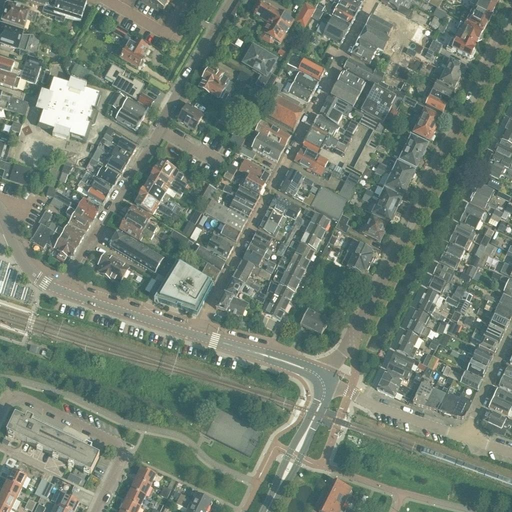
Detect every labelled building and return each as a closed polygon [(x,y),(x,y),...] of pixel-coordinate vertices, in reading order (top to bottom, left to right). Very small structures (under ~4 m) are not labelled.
[(18,0),(45,8),(46,7),(56,11),(55,14),(66,18),(82,23),(87,5),(72,0),(18,0)] [(144,0),(163,11),(169,1),(172,3),(172,0),(144,0)] [(335,0),(333,4),(335,6),(337,7),(338,6),(356,16),(361,6),(350,0),(340,0),(340,1),(338,0),(335,0)] [(400,0),(380,0),(379,2),(397,11),(396,13),(409,20),(412,13),(400,7),(403,1),(400,0)] [(430,0),(429,4),(428,5),(437,10),(441,1),(438,0),(430,0)] [(472,11),(489,20),(490,21),(492,17),(490,16),(494,8),(477,0),(471,0),(469,5),(474,7),(472,11)] [(477,0),(494,8),(498,2),(499,2),(500,0),(477,0)] [(333,4),(329,11),(332,13),(334,14),(332,17),(350,27),(356,16),(338,6),(337,7),(335,6),(333,4)] [(5,14),(2,24),(25,30),(27,21),(34,23),(36,15),(30,13),(24,11),(25,8),(16,5),(15,8),(8,6),(7,7),(6,8),(4,13),(5,14)] [(293,23),(262,5),(261,7),(258,5),(256,5),(253,11),(253,13),(256,15),(255,17),(267,25),(262,34),(264,35),(262,38),(262,40),(270,45),(272,44),(274,41),(280,45),(293,23)] [(64,24),(66,18),(55,14),(56,11),(46,7),(45,8),(44,14),(57,18),(56,22),(64,24)] [(305,29),(314,12),(304,7),(298,18),(295,23),(305,29)] [(315,10),(312,17),(319,20),(322,14),(321,13),(315,10)] [(490,21),(489,20),(472,11),(470,15),(464,13),(460,21),(483,32),(486,25),(488,26),(490,21)] [(371,18),(358,42),(377,52),(382,55),(389,42),(386,40),(392,29),(371,18)] [(317,26),(316,29),(318,30),(316,33),(340,46),(350,28),(332,19),(327,28),(321,24),(319,27),(317,26)] [(434,32),(439,22),(433,19),(428,29),(434,32)] [(457,37),(476,46),(478,42),(481,42),(483,37),(482,34),(460,23),(456,31),(459,32),(457,37)] [(135,43),(130,40),(132,36),(117,27),(112,33),(125,41),(120,49),(119,48),(114,56),(119,59),(136,69),(140,69),(142,64),(141,61),(140,60),(142,56),(145,56),(147,52),(147,49),(145,48),(136,42),(135,43)] [(0,45),(2,46),(2,47),(5,48),(4,51),(11,53),(12,50),(25,54),(30,38),(22,37),(23,34),(1,28),(1,29),(0,29),(0,45)] [(443,36),(446,31),(445,31),(440,28),(439,28),(436,33),(443,36)] [(421,38),(414,35),(411,41),(418,45),(421,38)] [(476,46),(457,37),(454,41),(451,40),(445,51),(450,53),(452,51),(469,60),(470,59),(472,58),(475,54),(474,51),(476,46)] [(433,41),(428,51),(434,54),(438,56),(442,46),(433,41)] [(380,58),(382,55),(377,52),(358,42),(350,57),(369,67),(375,55),(380,58)] [(263,55),(254,50),(253,52),(251,51),(244,62),(246,64),(245,66),(259,73),(257,75),(260,77),(255,86),(268,94),(277,79),(277,78),(276,79),(271,76),(271,75),(268,74),(275,62),(268,58),(267,59),(262,57),(263,55)] [(288,55),(280,50),(277,55),(285,59),(288,55)] [(292,55),(286,66),(300,73),(319,83),(325,72),(292,55)] [(40,68),(41,62),(27,58),(26,63),(40,68)] [(440,66),(438,69),(460,80),(462,75),(463,74),(465,71),(465,70),(465,69),(450,61),(444,58),(440,66)] [(0,74),(19,81),(22,73),(12,70),(14,65),(0,60),(0,74)] [(349,60),(344,70),(345,70),(375,86),(379,88),(378,89),(386,93),(389,88),(381,84),(384,77),(375,72),(374,73),(349,60)] [(25,64),(22,73),(19,81),(35,85),(40,69),(25,64)] [(113,66),(106,78),(115,83),(112,88),(138,103),(143,95),(142,95),(141,98),(138,97),(142,91),(144,86),(134,80),(132,83),(122,77),(124,73),(113,66)] [(294,83),(313,93),(318,85),(299,75),(300,73),(286,66),(284,70),(291,73),(291,74),(293,77),(291,80),(295,82),(294,83)] [(457,85),(460,80),(438,69),(436,73),(442,77),(439,84),(454,91),(455,90),(456,90),(458,87),(457,85)] [(205,80),(200,89),(209,95),(210,94),(225,102),(234,86),(229,83),(227,82),(228,79),(223,76),(218,73),(217,76),(208,71),(203,79),(205,80)] [(45,72),(41,84),(46,85),(50,73),(45,72)] [(241,73),(237,80),(238,80),(234,86),(236,89),(242,93),(247,85),(249,86),(253,79),(241,73)] [(0,85),(16,91),(19,81),(0,74),(0,85)] [(359,96),(364,86),(342,74),(337,84),(359,96)] [(89,127),(94,111),(95,111),(99,96),(84,91),(86,85),(70,80),(69,86),(54,81),(49,94),(42,92),(36,111),(43,114),(39,127),(54,132),(52,137),(68,142),(70,137),(85,142),(89,127)] [(308,104),(313,93),(294,83),(295,82),(291,80),(289,84),(293,87),(289,94),(308,104)] [(279,94),(280,94),(283,87),(277,84),(273,91),(278,93),(279,94)] [(352,109),(359,96),(337,84),(331,97),(352,109)] [(264,92),(255,86),(253,85),(248,93),(259,100),(264,92)] [(417,90),(425,94),(448,104),(450,100),(451,100),(453,95),(453,93),(437,85),(433,92),(422,86),(418,87),(417,90)] [(367,100),(360,113),(365,115),(383,125),(390,110),(392,110),(396,112),(401,102),(395,98),(386,93),(378,89),(374,87),(367,100)] [(445,109),(448,104),(425,94),(417,90),(416,91),(417,95),(423,98),(429,101),(426,108),(442,116),(443,114),(444,115),(446,110),(445,109)] [(278,93),(275,99),(296,110),(300,104),(280,94),(279,94),(278,93)] [(111,102),(109,106),(116,110),(114,114),(119,116),(116,121),(136,132),(142,122),(122,111),(119,109),(120,107),(124,99),(116,94),(111,102)] [(0,109),(25,118),(30,105),(0,95),(0,109)] [(143,95),(138,103),(149,110),(154,102),(143,95)] [(405,97),(402,103),(414,109),(417,104),(405,97)] [(350,113),(352,110),(347,108),(329,98),(324,107),(342,116),(342,117),(346,119),(349,113),(350,113)] [(303,114),(296,110),(275,99),(265,118),(293,132),(303,114)] [(128,101),(122,111),(142,122),(148,112),(128,101)] [(194,132),(204,116),(187,106),(178,123),(194,132)] [(215,119),(218,113),(208,107),(206,111),(211,117),(215,119)] [(337,126),(342,117),(342,116),(324,107),(319,116),(337,126)] [(392,110),(386,121),(392,124),(398,114),(396,112),(392,110)] [(356,111),(354,115),(362,119),(364,115),(356,111)] [(413,121),(435,131),(437,126),(438,127),(440,121),(440,120),(425,112),(421,120),(415,117),(413,121)] [(373,131),(375,133),(380,123),(364,115),(359,124),(373,132),(373,131)] [(345,133),(339,129),(340,128),(318,117),(313,127),(332,137),(335,131),(343,136),(345,133)] [(432,136),(435,131),(413,121),(411,125),(417,128),(414,135),(429,143),(430,141),(431,142),(433,137),(432,136)] [(511,121),(510,121),(500,141),(511,147),(511,121)] [(284,149),(290,138),(261,123),(255,134),(259,136),(250,151),(276,165),(283,151),(284,149)] [(387,127),(385,131),(394,135),(396,131),(387,126),(387,127)] [(349,127),(346,132),(352,136),(355,130),(349,127)] [(244,128),(238,138),(244,142),(250,131),(244,128)] [(115,132),(110,129),(106,135),(111,138),(115,132)] [(347,147),(346,147),(342,145),(312,129),(306,142),(303,147),(319,156),(322,150),(324,146),(327,147),(329,145),(344,153),(347,147)] [(373,131),(373,132),(371,136),(380,141),(382,136),(375,133),(373,131)] [(106,136),(103,141),(110,145),(132,157),(136,149),(121,140),(119,144),(106,136)] [(380,141),(371,136),(368,141),(377,146),(380,141)] [(406,142),(403,149),(422,158),(424,153),(426,153),(428,149),(427,148),(428,146),(411,138),(406,136),(403,141),(406,142)] [(102,140),(100,143),(104,146),(115,152),(111,159),(125,168),(132,157),(110,145),(103,141),(102,140)] [(366,146),(375,151),(377,146),(368,141),(366,146)] [(511,156),(511,148),(499,142),(494,152),(509,160),(511,156)] [(375,151),(366,146),(363,151),(372,155),(375,151)] [(377,147),(375,152),(383,156),(385,151),(377,147)] [(399,162),(416,170),(417,169),(418,169),(420,165),(420,163),(422,158),(403,149),(397,147),(394,153),(402,156),(399,162)] [(252,161),(255,156),(241,148),(238,153),(252,161)] [(325,169),(328,163),(302,149),(294,163),(320,177),(325,169)] [(96,163),(102,153),(98,150),(92,160),(96,163)] [(372,155),(363,151),(361,155),(370,160),(372,155)] [(511,163),(493,154),(489,161),(511,172),(511,167),(511,164),(511,163)] [(370,160),(361,155),(358,160),(367,165),(368,165),(370,160)] [(111,159),(107,166),(121,175),(125,168),(111,159)] [(96,163),(92,160),(88,166),(95,170),(99,164),(96,163)] [(367,165),(358,160),(356,165),(365,170),(367,165)] [(385,173),(392,177),(409,185),(411,180),(413,180),(415,176),(414,174),(415,173),(397,164),(394,171),(393,171),(392,170),(389,168),(388,168),(370,160),(368,165),(377,169),(377,170),(385,173)] [(35,173),(10,165),(0,161),(0,168),(5,170),(2,180),(30,189),(35,173)] [(265,186),(271,175),(244,161),(238,172),(246,176),(246,177),(265,186)] [(511,173),(489,162),(484,174),(498,181),(500,176),(511,182),(511,173)] [(183,177),(160,164),(155,171),(154,171),(153,174),(171,185),(183,192),(187,186),(180,182),(183,177)] [(341,170),(349,174),(360,180),(363,175),(353,170),(344,165),(341,170)] [(365,170),(356,165),(353,170),(363,175),(365,170)] [(64,166),(62,172),(68,176),(73,169),(71,168),(65,167),(64,166)] [(97,178),(114,188),(120,178),(119,178),(99,166),(98,169),(101,171),(100,172),(99,172),(97,175),(98,177),(97,178)] [(230,183),(236,171),(229,168),(226,173),(232,176),(228,183),(230,183)] [(290,171),(284,182),(299,190),(302,184),(311,188),(313,184),(290,171)] [(62,174),(59,183),(65,185),(68,176),(62,172),(61,173),(62,174)] [(228,183),(232,176),(226,173),(223,180),(228,183)] [(383,177),(379,186),(403,197),(404,196),(405,196),(407,192),(406,190),(409,185),(392,177),(385,173),(383,177)] [(171,185),(153,174),(151,176),(152,177),(147,185),(169,197),(172,192),(180,197),(183,192),(171,185)] [(355,189),(360,180),(349,174),(345,184),(347,185),(355,189)] [(107,199),(113,190),(91,177),(86,186),(107,199)] [(259,197),(265,186),(246,177),(244,181),(246,182),(243,188),(259,197)] [(498,193),(501,187),(486,179),(483,185),(498,193)] [(299,190),(284,182),(279,192),(302,205),(302,204),(308,207),(311,202),(305,199),(304,201),(296,196),(299,190)] [(103,206),(107,199),(86,186),(81,183),(78,188),(89,194),(87,197),(103,206)] [(142,192),(140,195),(172,213),(171,213),(177,217),(180,211),(167,203),(170,198),(169,197),(147,185),(143,193),(142,192)] [(478,185),(474,194),(490,202),(494,193),(478,185)] [(209,206),(211,201),(217,191),(208,186),(199,201),(209,206)] [(238,193),(225,186),(222,193),(227,195),(228,194),(254,208),(259,199),(240,188),(238,193)] [(378,203),(379,204),(396,212),(398,207),(400,206),(402,203),(401,201),(402,200),(385,192),(377,188),(374,195),(372,200),(378,203)] [(56,193),(57,191),(49,189),(47,197),(54,199),(56,193)] [(338,223),(342,216),(348,203),(338,197),(322,189),(319,194),(311,209),(338,223)] [(348,203),(352,195),(342,189),(338,197),(348,203)] [(69,209),(93,223),(98,213),(100,212),(83,202),(80,207),(73,203),(72,203),(63,197),(56,193),(54,199),(53,199),(60,203),(62,204),(69,209)] [(508,204),(510,199),(507,197),(498,193),(496,197),(508,204)] [(249,218),(254,208),(228,194),(227,195),(225,200),(232,203),(230,208),(229,210),(248,220),(249,218)] [(485,212),(490,202),(474,194),(469,204),(485,212)] [(172,213),(140,195),(139,198),(140,198),(135,206),(152,216),(155,210),(174,221),(177,217),(171,213),(172,213)] [(285,214),(286,212),(285,212),(289,206),(275,198),(269,209),(283,216),(284,215),(283,215),(284,213),(285,214)] [(59,210),(62,204),(60,203),(53,199),(50,205),(59,210)] [(211,201),(209,206),(204,215),(226,226),(240,234),(248,220),(229,210),(228,210),(211,201)] [(372,215),(390,224),(391,223),(392,223),(394,219),(394,217),(396,212),(379,204),(378,203),(372,215)] [(480,222),(484,214),(468,205),(464,214),(480,222)] [(300,212),(289,206),(285,212),(286,212),(285,214),(284,213),(283,215),(284,215),(283,216),(295,222),(294,223),(300,226),(302,221),(297,218),(299,214),(300,212)] [(153,235),(156,229),(147,224),(150,219),(133,208),(127,220),(153,235)] [(85,235),(93,223),(69,209),(65,215),(73,219),(69,225),(85,235)] [(303,222),(325,233),(330,223),(315,216),(305,210),(302,215),(305,216),(305,217),(313,220),(310,225),(303,221),(303,222)] [(281,230),(286,220),(268,211),(263,220),(277,228),(281,230)] [(499,220),(502,215),(494,211),(492,217),(499,220)] [(197,222),(201,216),(195,213),(189,224),(194,227),(197,222)] [(504,213),(501,219),(506,222),(509,215),(504,213)] [(475,232),(480,222),(464,214),(459,224),(475,232)] [(345,235),(349,228),(346,227),(349,220),(342,216),(338,223),(335,230),(345,235)] [(203,217),(198,225),(202,227),(206,219),(203,217)] [(373,219),(368,228),(365,227),(361,235),(364,236),(380,244),(384,236),(383,235),(387,226),(373,219)] [(151,241),(154,236),(153,235),(127,220),(120,231),(139,242),(143,236),(151,241)] [(277,228),(263,220),(258,230),(275,238),(280,229),(277,228)] [(320,242),(325,233),(303,222),(301,225),(308,229),(305,235),(320,242)] [(57,228),(51,224),(48,230),(78,248),(85,235),(69,225),(65,232),(57,227),(57,228)] [(48,230),(40,225),(31,239),(34,241),(33,244),(43,250),(46,245),(49,247),(48,247),(54,250),(55,249),(60,253),(58,257),(65,261),(67,257),(71,259),(73,258),(72,257),(78,248),(48,230)] [(500,225),(497,231),(504,234),(507,228),(500,225)] [(198,226),(190,240),(194,242),(196,243),(202,232),(200,231),(201,228),(198,226)] [(235,244),(240,234),(226,226),(221,236),(235,244)] [(471,243),(475,237),(474,236),(475,234),(458,226),(454,234),(471,243)] [(488,231),(485,237),(490,240),(493,233),(488,231)] [(186,248),(189,241),(173,232),(170,238),(186,248)] [(158,276),(167,281),(174,269),(163,262),(163,261),(118,234),(110,249),(155,276),(156,274),(158,276)] [(256,234),(251,243),(271,253),(272,253),(275,255),(277,251),(273,249),(269,247),(272,242),(256,234)] [(467,252),(471,243),(454,234),(449,244),(467,252)] [(320,242),(305,235),(303,239),(300,237),(297,242),(315,252),(320,242)] [(207,249),(216,254),(227,260),(233,248),(213,237),(207,249)] [(287,248),(292,239),(287,237),(283,245),(282,244),(281,245),(287,248)] [(333,247),(336,240),(331,237),(327,245),(333,247)] [(484,238),(480,246),(486,249),(490,241),(484,238)] [(186,248),(184,251),(190,255),(193,249),(191,248),(194,242),(190,240),(189,241),(186,248)] [(309,263),(314,253),(292,242),(289,248),(297,252),(295,256),(309,263)] [(251,243),(247,251),(267,262),(268,260),(270,257),(272,253),(271,253),(251,243)] [(368,265),(372,257),(370,256),(371,252),(352,243),(350,248),(356,250),(353,258),(368,265)] [(284,255),(287,248),(281,245),(278,252),(284,255)] [(459,262),(461,260),(464,253),(449,245),(444,255),(459,262)] [(486,249),(485,250),(483,256),(487,258),(489,259),(494,249),(487,246),(486,249)] [(479,247),(474,257),(480,260),(483,256),(485,250),(479,247)] [(220,273),(220,272),(225,264),(200,248),(195,257),(207,265),(220,273)] [(247,251),(242,260),(258,268),(260,264),(268,268),(273,271),(276,266),(273,265),(267,262),(247,251)] [(323,254),(321,259),(326,262),(329,256),(323,254)] [(294,256),(291,255),(289,261),(282,257),(280,261),(304,273),(309,263),(295,256),(294,256)] [(365,272),(368,265),(353,258),(347,255),(341,266),(360,275),(362,271),(365,272)] [(455,271),(456,269),(459,262),(444,255),(439,264),(455,271)] [(117,261),(109,256),(108,258),(105,256),(100,265),(103,267),(99,273),(118,285),(128,270),(133,273),(134,269),(118,259),(117,261)] [(483,256),(480,260),(478,266),(482,268),(487,258),(483,256)] [(474,257),(469,267),(475,270),(478,266),(480,260),(474,257)] [(300,282),(304,273),(280,261),(277,267),(287,272),(285,275),(300,282)] [(161,301),(176,306),(196,312),(211,282),(178,262),(174,269),(167,281),(164,287),(157,298),(154,303),(160,304),(159,304),(161,301)] [(270,277),(262,272),(241,262),(237,269),(250,276),(251,274),(268,282),(270,277)] [(214,284),(220,273),(207,265),(201,276),(214,284)] [(453,273),(438,266),(433,276),(448,283),(449,284),(453,277),(451,277),(453,273)] [(469,267),(464,277),(471,280),(475,270),(469,267)] [(253,285),(247,282),(250,276),(237,269),(233,277),(259,291),(260,289),(253,285)] [(511,274),(502,270),(500,274),(511,279),(511,274)] [(494,274),(492,279),(507,286),(503,293),(511,297),(511,282),(509,282),(509,281),(494,274)] [(295,292),(300,282),(285,275),(282,280),(275,277),(273,281),(280,285),(295,292)] [(471,280),(464,277),(461,275),(459,279),(469,284),(471,280)] [(150,295),(151,295),(156,298),(157,298),(164,287),(167,281),(158,276),(155,282),(157,283),(150,295)] [(258,293),(259,291),(233,277),(229,285),(251,296),(253,291),(258,293)] [(442,295),(446,286),(432,279),(427,288),(442,295)] [(251,296),(229,285),(216,310),(226,313),(234,299),(236,300),(239,294),(241,295),(241,294),(250,298),(251,296)] [(271,289),(269,293),(271,294),(289,303),(294,294),(279,287),(276,292),(271,289)] [(438,310),(443,300),(426,291),(421,300),(435,307),(435,308),(438,310)] [(265,297),(259,294),(256,302),(262,305),(264,302),(265,297)] [(271,294),(268,300),(271,302),(269,305),(284,313),(289,303),(271,294)] [(460,298),(453,294),(450,300),(458,303),(460,298)] [(469,304),(471,298),(468,297),(469,296),(464,294),(461,301),(465,304),(466,303),(469,304)] [(500,303),(486,296),(484,301),(487,302),(511,313),(511,301),(503,297),(500,303)] [(242,318),(249,305),(236,300),(234,299),(226,313),(242,318)] [(456,309),(458,304),(447,299),(444,304),(456,309)] [(433,313),(435,308),(435,307),(421,300),(416,310),(430,316),(431,318),(438,322),(438,321),(448,325),(450,321),(433,313)] [(463,316),(468,306),(461,302),(456,312),(463,316)] [(511,313),(487,302),(486,306),(494,310),(495,308),(497,309),(494,316),(509,324),(511,317),(511,313)] [(261,313),(260,317),(264,318),(265,315),(279,322),(284,313),(269,305),(269,306),(264,303),(262,308),(261,313)] [(321,338),(329,322),(307,311),(299,327),(321,338)] [(416,312),(411,321),(424,328),(429,318),(416,312)] [(505,334),(509,324),(494,316),(487,312),(485,317),(492,321),(489,326),(505,334)] [(456,324),(460,316),(454,313),(450,321),(456,324)] [(260,317),(257,327),(264,329),(266,322),(263,320),(264,318),(260,317)] [(411,321),(406,331),(426,340),(430,331),(424,328),(411,321)] [(440,323),(437,331),(443,334),(447,326),(440,323)] [(451,337),(456,326),(451,324),(446,334),(451,337)] [(504,336),(488,328),(486,333),(476,329),(474,334),(499,346),(504,336)] [(414,349),(418,339),(405,333),(400,342),(414,349)] [(494,356),(499,346),(474,334),(471,339),(481,343),(479,349),(494,356)] [(444,335),(439,345),(445,348),(450,338),(444,335)] [(433,339),(431,344),(437,347),(440,342),(433,339)] [(414,349),(400,342),(396,352),(412,360),(417,350),(414,349)] [(437,347),(431,344),(428,350),(435,353),(437,347)] [(462,352),(460,356),(488,369),(493,358),(477,350),(474,358),(468,355),(462,352)] [(410,371),(414,363),(395,354),(391,362),(410,371)] [(483,380),(488,369),(460,356),(460,355),(458,359),(465,362),(470,365),(467,373),(483,380)] [(427,356),(422,366),(425,367),(430,358),(427,356)] [(406,380),(410,371),(391,362),(387,370),(406,380)] [(419,365),(417,370),(424,373),(426,369),(425,368),(425,367),(422,366),(419,364),(419,365)] [(463,378),(450,372),(450,370),(446,368),(442,377),(447,379),(447,378),(460,384),(477,392),(482,382),(465,374),(463,378)] [(511,370),(508,368),(503,378),(511,382),(511,370)] [(424,373),(423,376),(428,378),(429,379),(432,372),(431,371),(426,369),(424,373)] [(386,372),(381,382),(411,397),(413,392),(400,386),(402,381),(386,372)] [(511,382),(503,378),(499,388),(511,394),(511,382)] [(424,409),(433,391),(425,388),(428,382),(424,380),(412,405),(424,409)] [(411,397),(381,382),(376,391),(393,399),(396,394),(409,401),(411,397)] [(437,413),(447,391),(443,389),(440,395),(433,391),(424,409),(437,413)] [(458,401),(452,398),(454,392),(450,390),(439,414),(451,418),(458,401)] [(511,409),(511,406),(511,397),(498,391),(493,400),(511,409)] [(461,421),(464,420),(471,404),(464,401),(466,396),(462,394),(458,401),(451,418),(461,421)] [(511,406),(511,409),(493,400),(489,410),(507,418),(510,412),(511,412),(511,406)] [(508,423),(505,422),(505,421),(487,412),(483,422),(497,429),(505,432),(508,427),(511,428),(511,422),(509,421),(508,423)] [(87,448),(32,421),(26,418),(25,421),(14,416),(6,434),(90,475),(99,457),(85,451),(87,448)] [(151,487),(156,476),(141,469),(136,480),(151,487)] [(22,489),(27,478),(12,471),(7,482),(22,489)] [(41,499),(48,483),(42,480),(35,496),(41,499)] [(145,498),(151,487),(136,480),(131,491),(145,498)] [(169,496),(176,482),(172,481),(168,490),(164,488),(162,493),(169,496)] [(17,500),(22,489),(7,482),(2,493),(17,500)] [(335,482),(330,492),(347,500),(352,491),(335,482)] [(46,501),(53,486),(48,483),(41,499),(46,501)] [(140,509),(145,498),(131,491),(125,502),(140,509)] [(330,492),(326,501),(343,509),(347,500),(330,492)] [(0,505),(11,511),(17,500),(2,493),(0,496),(0,505)] [(179,500),(178,501),(202,511),(206,511),(209,508),(207,508),(210,502),(196,495),(193,502),(181,496),(175,493),(173,497),(179,500)] [(55,505),(69,511),(74,511),(79,504),(64,496),(64,497),(60,495),(55,505)] [(202,511),(178,501),(176,505),(188,511),(187,511),(202,511)] [(345,511),(346,511),(343,509),(326,501),(320,511),(345,511)] [(138,511),(140,509),(125,502),(120,511),(138,511)]
